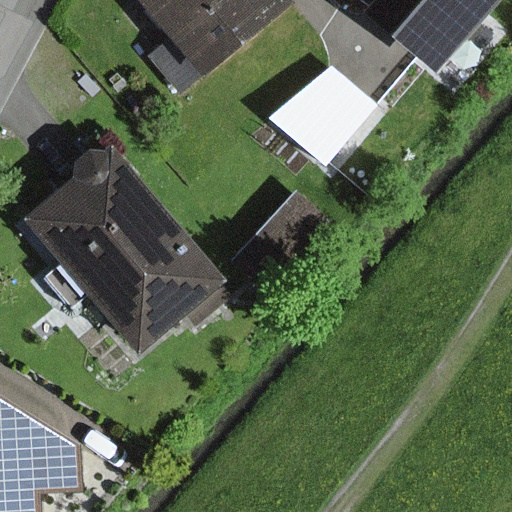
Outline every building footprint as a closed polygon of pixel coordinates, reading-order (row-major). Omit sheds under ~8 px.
[(137,0),(170,39),(150,56),(183,96),(295,3),(292,0),(137,0)] [(375,0),(367,11),(439,71),(498,0),(375,0)] [(230,282),(113,144),(104,152),(90,152),(77,163),(75,177),(25,219),(63,264),(47,278),(73,308),(88,295),(140,357),(188,317),(197,327),(232,298),(223,288),(230,282)] [(299,192),(234,261),(268,294),(333,224),(299,192)] [(1,393),(0,393),(0,511),(43,511),(43,495),(84,493),(82,446),(1,393)]
